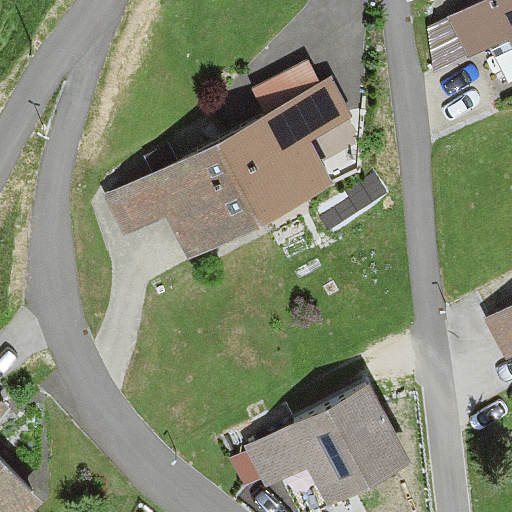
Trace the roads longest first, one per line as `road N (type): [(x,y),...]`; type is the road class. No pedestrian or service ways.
road 1 (residential): [(207,511),(112,426),(86,386),(54,288),(54,192),(88,55),(90,13)]
road 2 (residential): [(397,0),(454,511)]
road 3 (residential): [(90,13),(31,97),(0,159)]
